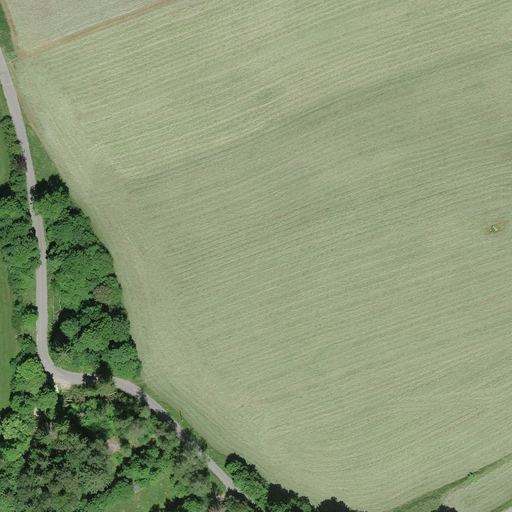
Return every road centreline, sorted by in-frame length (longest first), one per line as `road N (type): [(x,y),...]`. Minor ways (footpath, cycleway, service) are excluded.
road 1 (unclassified): [(0,68),(34,195),(48,372),(126,386),(257,511)]
road 2 (track): [(11,511),(48,372)]
road 3 (track): [(72,511),(125,468),(189,442)]
